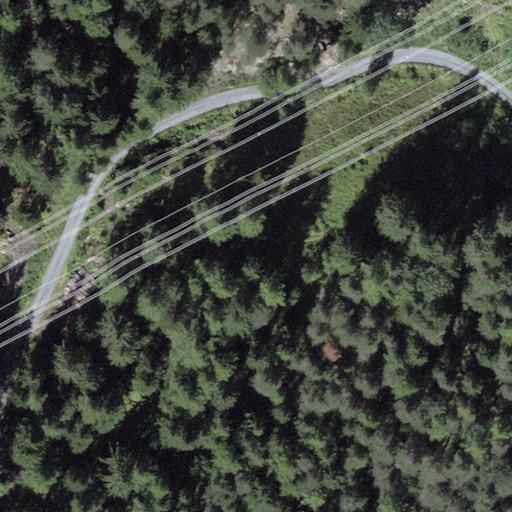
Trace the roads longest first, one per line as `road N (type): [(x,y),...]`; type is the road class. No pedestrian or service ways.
road 1 (track): [(15,470),(0,418),(12,341),(56,266),(91,174),(123,141),(271,86),(421,50),(453,59),(511,104)]
road 2 (track): [(15,470),(110,431),(149,394),(164,361),(168,274),(189,249),(437,212),(511,190)]
